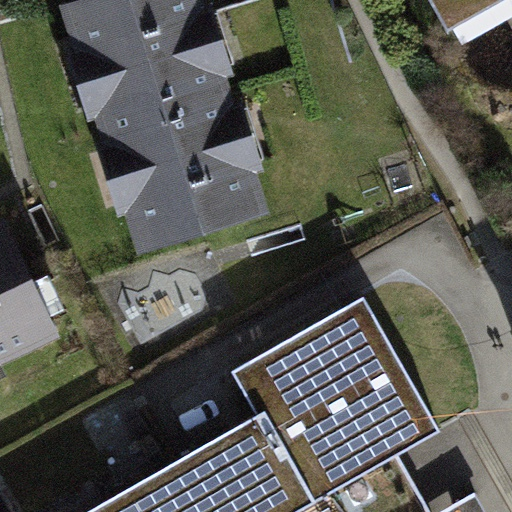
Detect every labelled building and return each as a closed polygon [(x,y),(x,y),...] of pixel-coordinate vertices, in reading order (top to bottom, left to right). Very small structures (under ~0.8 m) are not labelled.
[(201,0),(69,0),(48,6),(119,255),(262,215),(201,0)] [(511,0),(416,0),(440,45),(511,6),(511,0)] [(0,227),(0,364),(52,341),(0,227)] [(332,511),(421,463),(360,355),(75,511),(332,511)] [(419,511),(401,478),(359,501),(364,511),(384,511),(392,508),(394,511),(481,511),(478,505),(465,511),(419,511)]
